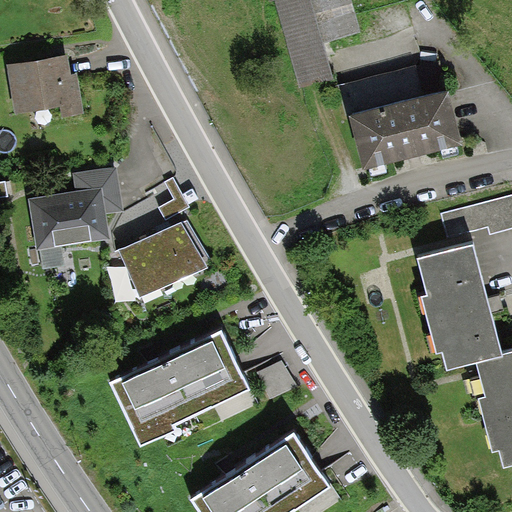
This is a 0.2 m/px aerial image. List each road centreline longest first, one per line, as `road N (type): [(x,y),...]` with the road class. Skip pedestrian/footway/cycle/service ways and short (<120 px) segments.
road 1 (residential): [(257,236),(424,511)]
road 2 (residential): [(125,0),(257,236)]
road 3 (residential): [(257,236),(388,188),(511,157)]
road 4 (secondary): [(90,511),(0,370)]
